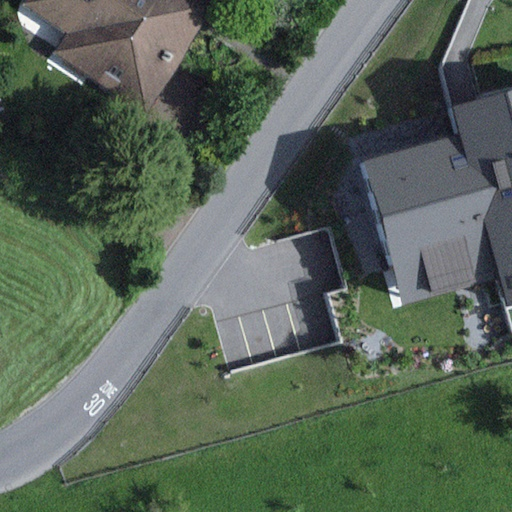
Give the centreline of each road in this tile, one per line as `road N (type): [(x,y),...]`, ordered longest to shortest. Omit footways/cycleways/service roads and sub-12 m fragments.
road 1 (residential): [(170,291),(372,0)]
road 2 (unclassified): [(0,462),(90,401),(170,291)]
